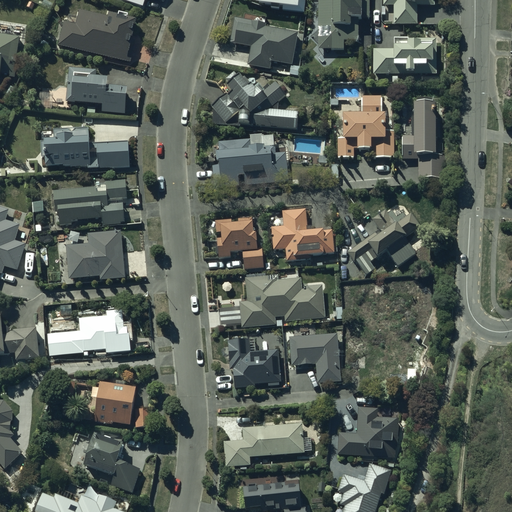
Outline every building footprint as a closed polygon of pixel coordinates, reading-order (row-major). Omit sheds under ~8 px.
[(256,0),(256,6),(283,9),(283,12),(305,14),(306,0),(256,0)] [(318,0),(318,51),(344,52),(344,43),(358,43),(358,26),(351,26),(351,21),(370,21),(370,0),(318,0)] [(382,0),(383,7),(394,7),(394,26),(417,26),(417,5),(422,5),(422,7),(435,7),(434,0),(382,0)] [(76,26),(63,23),(57,46),(130,65),(136,43),(132,42),(137,22),(127,19),(127,21),(117,19),(118,17),(107,15),(106,18),(80,11),(76,26)] [(230,44),(250,48),(247,66),(271,71),(272,63),(292,66),(298,34),(297,33),(297,31),(286,29),(286,31),(266,28),(267,25),(234,19),(230,44)] [(19,38),(0,35),(0,77),(1,74),(10,75),(9,80),(15,80),(19,45),(21,46),(21,41),(19,41),(19,38)] [(394,51),(374,50),(373,76),(436,77),(436,40),(394,39),(394,51)] [(66,104),(72,104),(72,105),(88,106),(88,114),(95,114),(96,106),(103,107),(102,114),(125,115),(126,95),(128,95),(128,90),(107,89),(107,80),(96,79),(96,71),(69,69),(66,104)] [(286,97),(275,84),(265,92),(259,84),(253,89),(244,78),(242,80),(240,78),(238,79),(233,74),(224,81),(230,87),(227,89),(231,94),(228,98),(226,95),(211,108),(213,110),(212,126),(237,128),(237,125),(297,131),(297,113),(278,113),(278,104),(286,97)] [(343,139),(337,139),(337,160),(355,160),(355,142),(358,142),(358,153),(373,153),(373,161),(395,161),(394,132),(386,132),(385,116),(382,117),(381,98),(361,98),(362,117),(343,117),(343,139)] [(413,137),(402,137),(403,161),(418,160),(418,181),(447,180),(446,156),(435,157),(435,138),(441,138),(440,121),(436,121),(436,106),(433,106),(433,100),(418,100),(418,106),(412,106),(413,137)] [(89,168),(88,129),(54,129),(54,142),(44,142),(45,169),(89,168)] [(217,166),(212,166),(214,192),(239,190),(238,179),(244,179),(245,188),(288,184),(286,154),(275,154),(274,137),(262,138),(262,136),(249,137),(249,141),(219,143),(220,154),(216,155),(217,166)] [(127,145),(97,146),(99,170),(129,168),(127,145)] [(96,188),(53,192),(54,215),(58,215),(59,226),(72,226),(72,222),(101,221),(102,227),(124,226),(123,214),(127,213),(126,206),(117,206),(117,200),(126,200),(126,182),(107,182),(107,193),(96,193),(96,188)] [(43,202),(33,202),(33,219),(46,219),(46,212),(44,212),(43,202)] [(0,274),(5,276),(6,272),(7,272),(8,272),(9,272),(10,272),(11,272),(12,271),(13,270),(14,270),(15,269),(16,268),(16,267),(17,267),(17,266),(18,265),(18,264),(18,263),(19,263),(19,262),(19,261),(19,260),(19,259),(19,258),(19,257),(19,256),(18,256),(18,255),(18,254),(17,253),(17,252),(16,252),(16,251),(15,250),(14,250),(21,228),(18,218),(0,210),(0,274)] [(283,228),(271,229),(274,253),(285,251),(286,262),(295,261),(294,259),(338,254),(336,241),(334,241),(333,232),(312,233),(312,228),(307,228),(306,212),(283,213),(283,228)] [(359,246),(347,255),(354,264),(357,262),(367,276),(378,268),(373,260),(376,258),(377,260),(387,253),(400,272),(418,260),(404,241),(420,229),(410,215),(406,218),(404,215),(397,220),(392,213),(388,216),(385,212),(373,220),(383,234),(378,238),(372,229),(362,236),(365,241),(359,246)] [(230,254),(243,253),(245,271),(264,270),(262,249),(258,250),(256,236),(254,236),(252,220),(238,221),(239,226),(232,226),(232,222),(215,224),(215,232),(220,231),(221,240),(217,240),(219,261),(231,259),(230,254)] [(89,245),(66,247),(68,280),(99,278),(100,281),(124,279),(121,232),(88,235),(89,245)] [(247,303),(240,304),(242,330),(276,328),(275,318),(284,318),(285,324),(326,321),(323,286),(308,287),(308,291),(302,291),(301,280),(277,281),(276,278),(245,280),(247,303)] [(394,349),(384,352),(396,381),(422,370),(417,357),(421,348),(411,342),(406,344),(404,338),(418,334),(415,325),(420,324),(413,302),(408,303),(405,295),(357,311),(365,335),(370,333),(375,348),(391,342),(394,349)] [(107,318),(79,321),(82,354),(107,351),(107,355),(131,352),(130,338),(128,338),(127,331),(124,331),(122,315),(117,315),(117,312),(106,313),(107,318)] [(0,356),(15,355),(16,362),(18,362),(18,367),(26,366),(26,361),(40,360),(37,330),(12,332),(7,325),(3,329),(3,319),(0,319),(0,356)] [(337,335),(289,339),(292,368),(315,366),(317,385),(341,383),(337,335)] [(279,350),(251,352),(250,341),(229,342),(231,372),(234,372),(235,391),(256,389),(255,385),(281,383),(279,350)] [(135,389),(99,384),(94,424),(113,426),(113,423),(130,426),(135,389)] [(356,436),(338,436),(337,456),(356,457),(356,464),(381,465),(382,460),(395,461),(410,422),(377,419),(378,410),(359,410),(356,436)] [(135,411),(135,429),(150,429),(150,418),(151,418),(151,411),(135,411)] [(244,441),(224,443),(227,470),(251,468),(250,462),(315,455),(313,437),(306,437),(305,423),(244,429),(244,441)] [(94,436),(84,467),(114,478),(111,487),(132,494),(140,470),(122,464),(124,458),(120,456),(124,446),(94,436)] [(345,509),(343,511),(374,511),(381,494),(385,496),(392,473),(369,466),(364,483),(344,477),(338,494),(343,496),(340,507),(345,509)] [(249,511),(248,511),(275,511),(301,509),(297,478),(285,479),(285,485),(269,487),(268,478),(236,482),(235,482),(234,483),(233,484),(233,485),(232,485),(232,486),(231,487),(231,488),(230,489),(230,490),(230,491),(230,492),(230,493),(230,494),(230,495),(231,496),(231,497),(232,498),(232,499),(233,499),(233,500),(234,501),(235,502),(236,502),(236,503),(237,503),(238,503),(238,504),(239,504),(240,504),(244,504),(245,511),(249,511)] [(116,511),(113,511),(116,504),(100,498),(103,491),(86,484),(83,491),(70,486),(67,493),(60,490),(58,496),(55,495),(54,499),(39,494),(31,511),(116,511)]
